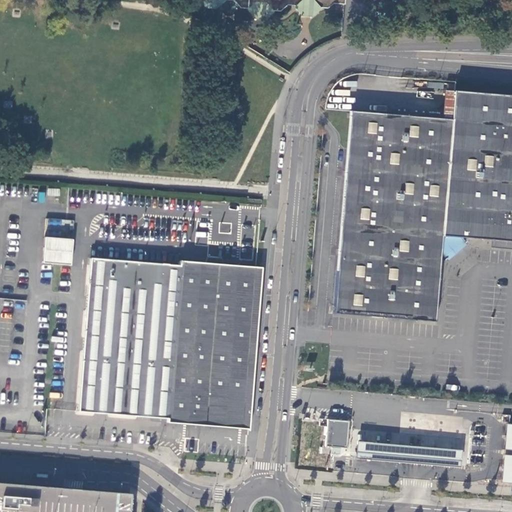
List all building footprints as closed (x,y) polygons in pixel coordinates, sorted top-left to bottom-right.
[(201,0),(204,3),(208,0),(209,0),(215,5),(222,0),(235,0),(238,6),(247,6),(254,13),(259,9),(265,15),(272,9),(278,9),(285,3),(292,4),(298,10),(304,7),(308,12),(317,6),(323,7),(333,2),(343,3),(343,0),(201,0)] [(442,89),(440,118),(451,119),(454,90),(442,89)] [(451,119),(440,118),(350,110),(332,313),(433,322),(439,254),(443,254),(445,257),(460,244),(458,241),(459,237),(491,240),(511,241),(511,95),(454,90),(451,119)] [(46,233),(70,233),(71,219),(46,219),(46,233)] [(73,241),(45,239),(43,265),(71,267),(73,241)] [(89,259),(77,411),(167,418),(167,422),(247,429),(260,267),(255,267),(178,261),(178,265),(89,259)] [(349,421),(327,419),(325,446),(347,448),(349,421)] [(460,467),(461,449),(356,441),(355,458),(460,467)] [(511,454),(504,454),(501,482),(511,482),(511,454)] [(0,511),(129,511),(130,494),(91,491),(71,489),(54,488),(0,483),(0,511)]
